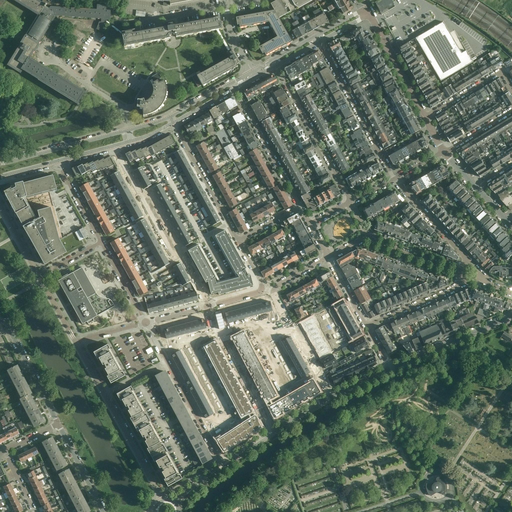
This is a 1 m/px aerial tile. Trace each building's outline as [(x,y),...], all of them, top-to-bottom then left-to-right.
[(35,49),(36,50),(38,47),(37,46),(56,16),(102,19),(104,19),(109,20),(109,17),(112,18),(114,12),(113,12),(113,10),(114,10),(115,10),(115,9),(115,8),(114,7),(113,7),(113,5),(105,5),(105,7),(98,6),(97,11),(65,9),(65,4),(63,4),(63,0),(42,0),(41,3),(36,0),(0,0),(0,7),(4,0),(14,0),(28,8),(39,15),(28,34),(8,65),(9,65),(20,72),(20,73),(23,69),(28,72),(40,80),(77,103),(84,92),(81,90),(82,89),(81,89),(81,90),(79,88),(78,89),(29,59),(35,49)] [(268,8),(269,12),(274,11),(279,18),(294,9),(294,6),(294,5),(291,0),(277,0),(275,1),(270,4),(271,6),(268,8)] [(298,8),(312,1),(312,0),(291,0),(294,5),(294,6),(298,8)] [(349,4),(349,3),(346,0),(341,0),(335,4),(333,5),(327,8),(329,12),(337,7),(338,10),(340,9),(349,4)] [(376,4),(381,13),(383,12),(387,10),(386,9),(393,5),(392,3),(392,1),(394,0),(376,0),(374,1),(376,4)] [(340,9),(343,14),(353,8),(351,5),(350,5),(349,4),(340,9)] [(323,25),(327,23),(328,22),(323,13),(321,14),(318,9),(316,11),(323,25)] [(281,48),(292,42),(279,18),(274,11),(269,12),(236,18),(237,25),(239,25),(240,28),(269,22),(277,37),(259,47),(262,54),(264,53),(266,55),(269,53),(270,54),(275,52),(274,51),(281,47),(281,48)] [(318,28),(323,25),(316,11),(313,13),(315,17),(313,18),(318,28)] [(313,31),(318,28),(313,18),(310,20),(308,15),(305,17),(313,31)] [(125,35),(122,35),(124,46),(127,45),(127,46),(170,38),(170,36),(176,35),(176,37),(216,30),(218,30),(219,30),(219,29),(222,28),(220,17),(175,26),(174,21),(167,22),(167,27),(133,33),(132,31),(125,32),(125,35)] [(307,33),(313,31),(305,17),(302,18),(305,23),(302,24),(307,33)] [(302,36),(307,33),(302,24),(300,26),(297,21),(294,23),(302,36)] [(425,32),(416,38),(418,41),(441,81),(473,62),(466,51),(461,53),(450,33),(443,22),(437,26),(436,26),(428,31),(425,32)] [(294,29),(292,30),(297,39),(302,36),(294,23),(292,24),(294,29)] [(358,28),(350,33),(339,39),(342,45),(353,39),(363,33),(362,31),(360,28),(359,29),(358,28)] [(238,63),(231,49),(229,50),(218,30),(216,30),(228,51),(226,52),(230,57),(197,76),(202,86),(238,66),(236,64),(238,63)] [(87,52),(75,71),(90,81),(105,58),(107,32),(89,31),(87,52)] [(370,37),(368,33),(367,34),(365,32),(363,33),(353,39),(354,41),(357,40),(359,43),(370,37)] [(370,37),(359,43),(358,44),(352,47),(353,50),(354,50),(361,46),(363,48),(373,43),(370,37)] [(408,43),(399,48),(399,49),(402,53),(411,48),(414,46),(418,44),(418,43),(415,38),(408,43)] [(337,40),(330,43),(329,44),(329,46),(332,51),(340,47),(337,40)] [(373,43),(363,48),(362,49),(363,53),(365,55),(366,54),(376,48),(373,43)] [(332,51),(334,56),(343,51),(340,47),(332,51)] [(379,54),(376,48),(366,54),(368,57),(369,59),(368,60),(379,54)] [(414,53),(411,48),(402,53),(404,59),(414,53)] [(490,53),(498,67),(502,64),(498,57),(496,59),(495,57),(498,54),(495,50),(490,53)] [(317,51),(313,53),(319,65),(324,62),(318,51),(317,51)] [(334,56),(337,61),(346,56),(343,51),(334,56)] [(313,53),(307,56),(312,65),(318,62),(313,53)] [(404,59),(407,64),(417,58),(414,53),(404,59)] [(490,62),(494,69),(498,67),(490,53),(488,54),(490,58),(488,59),(490,62)] [(382,60),(379,54),(368,60),(370,63),(364,66),(365,69),(382,60)] [(407,64),(410,69),(419,63),(421,62),(426,59),(423,54),(417,58),(407,64)] [(307,56),(302,59),(308,70),(309,70),(309,68),(313,66),(307,56)] [(337,61),(340,66),(348,61),(346,56),(337,61)] [(302,59),(296,62),(302,74),(308,70),(302,59)] [(511,59),(503,64),(505,68),(508,67),(511,70),(511,69),(511,59)] [(365,69),(362,71),(360,67),(357,69),(360,74),(362,78),(385,65),(382,60),(365,69)] [(351,66),(348,61),(340,66),(342,71),(351,66)] [(482,77),(486,74),(480,65),(478,61),(473,64),(473,65),(476,63),(480,69),(478,70),(482,77)] [(483,62),(485,66),(490,72),(494,70),(489,63),(487,64),(485,61),(483,62)] [(296,77),(302,74),(296,62),(290,66),(296,77)] [(422,69),(422,68),(419,63),(410,69),(412,74),(422,69)] [(486,74),(490,72),(485,66),(484,67),(482,64),(480,65),(486,74)] [(388,71),(385,65),(362,78),(362,79),(366,78),(368,82),(375,78),(388,71)] [(478,79),(482,77),(475,67),(474,69),(471,65),(469,66),(478,79)] [(290,80),(296,77),(290,66),(285,68),(285,70),(290,80)] [(353,70),(351,66),(342,71),(345,75),(353,70)] [(474,82),(478,79),(469,66),(466,68),(467,70),(469,69),(470,71),(472,74),(470,75),(474,82)] [(327,67),(322,70),(319,72),(320,73),(318,74),(323,83),(318,86),(319,89),(334,81),(327,67)] [(357,68),(355,69),(353,70),(345,75),(347,80),(360,74),(357,69),(357,68)] [(471,84),(474,82),(470,75),(468,76),(467,74),(465,72),(467,70),(466,68),(462,70),(471,84)] [(425,74),(422,69),(412,74),(415,79),(425,74)] [(467,86),(471,84),(462,70),(460,71),(465,78),(463,79),(467,86)] [(392,78),(388,71),(375,78),(368,82),(372,89),(380,84),(381,84),(392,78)] [(351,86),(362,79),(362,78),(360,74),(347,80),(350,84),(351,86)] [(427,79),(425,74),(415,79),(418,84),(427,79)] [(464,88),(457,77),(455,74),(453,76),(455,78),(458,83),(456,84),(460,90),(464,88)] [(418,84),(421,90),(437,80),(434,75),(427,79),(418,84)] [(271,88),(278,83),(274,76),(273,77),(272,76),(269,77),(270,78),(266,80),(271,88)] [(464,88),(467,86),(463,79),(461,80),(458,76),(457,77),(464,88)] [(457,93),(460,90),(456,84),(452,77),(450,78),(454,85),(453,86),(457,93)] [(394,83),(392,78),(381,84),(384,88),(394,83)] [(502,91),(502,92),(503,93),(508,91),(505,86),(500,78),(495,80),(502,91)] [(154,83),(155,85),(154,85),(154,86),(154,87),(154,89),(154,90),(154,92),(153,93),(153,95),(152,96),(151,97),(150,98),(149,99),(147,100),(146,101),(145,102),(144,101),(144,99),(140,100),(136,100),(137,100),(136,107),(140,107),(140,109),(143,110),(143,116),(145,115),(147,115),(148,115),(150,114),(152,113),(154,113),(155,111),(157,110),(159,109),(160,108),(161,106),(162,105),(163,103),(164,101),(165,99),(166,97),(166,95),(167,93),(167,92),(167,90),(167,88),(166,86),(166,84),(165,82),(165,81),(159,83),(158,82),(158,80),(154,83)] [(263,92),(271,88),(266,80),(259,84),(263,92)] [(437,80),(421,90),(423,95),(432,89),(434,88),(433,85),(436,84),(435,83),(438,82),(437,80)] [(495,80),(491,83),(496,90),(496,91),(498,90),(500,92),(502,91),(495,80)] [(304,81),(300,83),(294,87),(296,91),(306,86),(305,83),(304,81)] [(351,87),(353,91),(368,83),(367,81),(361,84),(360,82),(351,87)] [(443,82),(452,96),(456,93),(451,85),(448,87),(445,81),(443,82)] [(337,86),(335,82),(327,86),(328,88),(322,91),(323,93),(326,92),(337,86)] [(443,82),(441,83),(443,86),(445,89),(442,90),(444,92),(445,94),(442,96),(445,100),(447,98),(452,96),(443,82)] [(353,91),(355,95),(364,90),(363,88),(366,87),(369,85),(368,83),(353,91)] [(397,88),(394,83),(384,88),(383,89),(386,94),(397,88)] [(491,83),(487,86),(494,96),(496,95),(494,92),(496,90),(491,83)] [(256,96),(263,92),(259,84),(251,88),(256,96)] [(296,91),(299,95),(306,91),(305,89),(307,88),(306,86),(296,91)] [(339,90),(337,86),(326,92),(328,94),(331,92),(332,94),(339,90)] [(487,86),(483,88),(488,95),(490,94),(492,97),(489,99),(491,101),(494,99),(495,98),(494,96),(487,86)] [(248,100),(256,96),(251,88),(248,90),(247,90),(244,91),(245,92),(244,93),(248,100)] [(400,93),(397,88),(386,94),(387,96),(382,99),(383,102),(389,99),(389,98),(391,97),(391,98),(400,93)] [(488,97),(483,88),(479,91),(484,100),(488,97)] [(275,96),(268,100),(269,103),(271,102),(284,94),(281,89),(279,90),(273,94),(275,96)] [(355,95),(358,99),(372,91),(371,89),(365,92),(364,90),(355,95)] [(435,94),(438,92),(440,91),(439,89),(434,92),(433,90),(424,95),(426,100),(435,94)] [(308,90),(306,91),(299,95),(301,99),(308,95),(307,93),(310,92),(308,90)] [(342,94),(339,90),(332,94),(333,96),(330,98),(331,100),(342,94)] [(358,99),(360,103),(368,99),(367,97),(371,95),(373,93),(372,91),(358,99)] [(479,91),(475,93),(480,100),(481,101),(484,100),(479,91)] [(435,94),(426,100),(427,102),(428,104),(442,96),(445,94),(444,92),(436,96),(435,94)] [(511,96),(508,92),(501,97),(502,98),(498,100),(499,102),(496,103),(497,104),(503,100),(511,96)] [(403,99),(400,93),(391,98),(392,99),(390,100),(389,99),(383,102),(385,105),(391,102),(392,105),(403,99)] [(284,94),(271,102),(272,105),(278,102),(279,104),(287,99),(284,94)] [(309,94),(308,95),(301,99),(303,102),(304,104),(312,99),(309,94)] [(344,99),(342,94),(331,100),(332,102),(335,101),(337,103),(344,99)] [(471,95),(468,97),(472,105),(474,103),(477,107),(478,107),(476,105),(475,103),(471,95)] [(305,106),(306,109),(315,104),(313,102),(319,99),(317,96),(312,99),(304,104),(305,106)] [(442,96),(428,104),(431,109),(439,103),(442,101),(441,99),(441,98),(442,97),(442,96)] [(511,99),(511,97),(511,96),(503,100),(504,102),(500,104),(499,105),(500,106),(498,107),(499,108),(502,106),(511,99)] [(230,110),(237,106),(233,99),(232,98),(225,102),(230,110)] [(360,103),(362,107),(377,100),(376,98),(373,99),(370,101),(368,99),(360,103)] [(290,105),(287,99),(279,104),(281,108),(279,108),(280,110),(290,105)] [(346,103),(344,99),(337,103),(338,105),(334,107),(336,109),(346,103)] [(406,104),(403,99),(392,105),(393,107),(387,110),(389,113),(395,110),(394,109),(396,108),(397,109),(406,104)] [(465,99),(461,101),(466,109),(468,107),(469,109),(470,109),(465,99)] [(501,111),(499,108),(498,107),(497,104),(496,103),(494,99),(491,101),(490,102),(491,103),(492,102),(494,105),(493,106),(497,114),(501,111)] [(511,99),(502,106),(503,108),(507,106),(508,108),(511,104),(511,99)] [(362,107),(364,112),(373,107),(372,105),(375,103),(378,102),(377,100),(362,107)] [(222,114),(230,110),(225,102),(217,106),(222,114)] [(263,109),(259,102),(255,104),(251,106),(255,114),(263,109)] [(461,102),(457,104),(464,117),(466,116),(463,110),(465,109),(461,102)] [(494,116),(497,114),(493,106),(491,107),(490,105),(491,104),(490,103),(491,103),(490,102),(486,104),(494,116)] [(348,107),(346,103),(336,109),(331,111),(332,113),(337,111),(340,109),(341,111),(348,107)] [(317,109),(315,104),(306,109),(308,112),(309,112),(309,113),(317,109)] [(364,112),(367,116),(381,108),(379,104),(376,105),(377,107),(374,109),(373,107),(364,112)] [(408,109),(406,104),(397,109),(395,110),(389,113),(390,115),(396,112),(397,115),(408,109)] [(455,111),(457,114),(458,113),(459,114),(460,114),(462,117),(462,118),(464,117),(457,104),(453,107),(455,111)] [(490,118),(494,116),(486,104),(484,105),(487,110),(486,111),(490,118)] [(280,110),(279,111),(281,113),(279,114),(280,116),(293,109),(290,105),(280,110)] [(214,119),(222,114),(217,106),(209,111),(214,119)] [(351,111),(348,107),(341,111),(342,113),(339,115),(335,117),(336,119),(340,117),(351,111)] [(487,120),(490,118),(486,111),(484,111),(482,109),(480,107),(479,108),(487,120)] [(367,116),(369,120),(377,115),(376,113),(382,110),(381,108),(367,116)] [(483,123),(487,120),(479,108),(481,113),(478,115),(483,123)] [(255,114),(259,121),(267,117),(263,109),(255,114)] [(295,114),(293,109),(280,116),(282,118),(283,117),(283,118),(279,120),(280,122),(284,119),(284,120),(295,114)] [(320,114),(317,109),(309,113),(310,115),(310,116),(312,119),(320,114)] [(411,114),(408,109),(397,115),(399,117),(393,120),(395,123),(401,120),(400,119),(402,118),(402,119),(411,114)] [(479,125),(483,123),(478,115),(477,116),(475,112),(476,112),(475,110),(472,112),(472,113),(472,114),(479,125)] [(353,116),(351,111),(340,117),(342,121),(353,116)] [(436,118),(438,122),(446,117),(445,115),(443,112),(436,117),(436,118)] [(203,117),(207,124),(212,121),(208,114),(207,113),(205,115),(203,117)] [(245,120),(241,113),(233,117),(237,125),(245,120)] [(298,119),(295,114),(284,120),(286,122),(287,125),(290,124),(298,119)] [(323,119),(320,114),(312,119),(313,122),(314,122),(315,123),(323,119)] [(369,120),(371,124),(385,116),(384,114),(379,117),(377,115),(369,120)] [(414,119),(411,114),(402,119),(403,120),(401,121),(401,120),(395,123),(396,126),(402,123),(403,125),(414,119)] [(476,127),(479,125),(472,114),(470,115),(472,119),(471,119),(476,127)] [(472,129),(476,127),(471,119),(471,120),(468,115),(466,116),(464,117),(472,129)] [(353,116),(342,121),(344,123),(342,124),(344,126),(348,124),(355,120),(353,116)] [(371,124),(373,128),(382,123),(381,121),(386,118),(385,116),(371,124)] [(438,122),(440,126),(454,118),(453,116),(450,117),(447,119),(446,117),(438,122)] [(201,127),(207,124),(203,117),(200,118),(198,119),(197,120),(201,127)] [(262,125),(263,127),(264,127),(264,128),(273,123),(270,117),(261,122),(262,125)] [(468,132),(472,129),(464,117),(462,118),(465,123),(463,124),(465,127),(468,132)] [(443,130),(451,125),(450,123),(456,120),(455,118),(454,118),(440,126),(443,130)] [(194,121),(192,123),(196,130),(201,127),(197,120),(197,119),(194,121)] [(290,124),(292,129),(300,124),(298,122),(299,121),(298,119),(290,124)] [(315,125),(317,128),(325,124),(327,123),(325,120),(324,121),(323,119),(315,123),(316,125),(315,125)] [(417,125),(414,119),(403,125),(404,128),(399,131),(400,134),(406,131),(406,130),(408,129),(408,130),(417,125)] [(249,128),(245,120),(237,125),(242,132),(249,128)] [(357,124),(355,120),(348,124),(349,126),(346,128),(347,130),(357,124)] [(511,131),(506,120),(502,123),(507,131),(508,130),(510,133),(511,133),(511,131)] [(185,126),(185,127),(188,134),(196,130),(192,123),(188,125),(188,124),(185,126)] [(263,129),(265,131),(266,131),(267,133),(276,128),(273,123),(264,128),(263,129)] [(373,128),(375,132),(389,124),(388,123),(383,125),(382,123),(373,128)] [(445,134),(447,138),(460,130),(465,127),(463,124),(463,123),(458,126),(445,134)] [(498,125),(505,136),(507,140),(510,138),(505,131),(507,131),(502,123),(498,125)] [(292,129),(295,133),(303,129),(302,127),(301,127),(300,124),(292,129)] [(317,128),(319,132),(319,131),(320,133),(328,129),(325,124),(317,128)] [(360,128),(357,124),(347,130),(348,132),(351,130),(352,132),(360,128)] [(375,132),(377,136),(386,131),(385,130),(388,128),(390,127),(389,124),(375,132)] [(443,130),(445,134),(458,126),(457,124),(454,126),(452,127),(451,125),(443,130)] [(409,136),(420,130),(417,125),(408,130),(409,131),(407,132),(406,131),(400,134),(402,137),(408,134),(409,136)] [(498,125),(495,127),(500,135),(501,134),(503,137),(505,136),(498,125)] [(495,127),(491,129),(498,141),(500,139),(498,136),(500,135),(495,127)] [(243,135),(246,140),(254,136),(249,128),(242,132),(240,134),(241,137),(243,135)] [(267,135),(269,139),(279,133),(276,128),(267,133),(268,135),(267,135)] [(350,137),(345,140),(345,141),(351,138),(362,133),(360,128),(352,132),(354,134),(350,136),(350,137)] [(305,134),(304,131),(305,131),(303,129),(295,133),(292,135),(293,137),(296,136),(298,139),(305,134)] [(321,135),(323,138),(331,134),(328,129),(320,133),(321,135)] [(491,129),(488,131),(492,139),(494,138),(496,142),(498,141),(491,129)] [(447,138),(450,143),(463,135),(460,130),(447,138)] [(377,136),(380,140),(394,133),(393,131),(391,132),(387,134),(386,131),(377,136)] [(492,139),(488,131),(484,134),(491,145),(493,144),(491,140),(492,139)] [(269,139),(271,142),(272,142),(273,143),(282,139),(279,133),(269,139)] [(380,140),(382,144),(391,140),(390,138),(393,136),(395,135),(394,133),(380,140)] [(305,134),(298,139),(300,142),(301,144),(309,139),(308,137),(307,137),(305,134)] [(334,139),(331,134),(323,138),(324,141),(325,141),(326,143),(334,139)] [(484,134),(480,136),(485,144),(486,143),(489,146),(491,145),(484,134)] [(167,137),(166,138),(170,146),(175,143),(171,135),(169,136),(167,137)] [(246,140),(249,145),(256,141),(254,136),(246,140)] [(366,141),(364,136),(357,140),(358,143),(355,145),(356,147),(366,141)] [(480,136),(477,138),(482,146),(482,145),(485,151),(487,150),(486,148),(484,145),(485,144),(480,136)] [(423,137),(417,141),(422,149),(424,148),(426,149),(427,148),(428,146),(427,146),(428,145),(423,137)] [(162,140),(161,141),(165,149),(170,146),(166,138),(165,139),(162,140)] [(477,138),(473,140),(478,147),(478,148),(480,147),(481,148),(483,153),(484,154),(486,153),(485,151),(482,145),(482,146),(477,138)] [(273,147),(274,149),(275,148),(276,149),(285,144),(282,139),(273,143),(274,146),(273,147)] [(301,144),(304,149),(311,145),(310,142),(310,141),(309,139),(301,144)] [(336,144),(334,139),(326,143),(327,145),(326,145),(328,148),(336,144)] [(384,149),(396,142),(395,140),(392,142),(391,140),(382,144),(384,149)] [(473,140),(469,143),(471,146),(474,150),(475,152),(477,150),(477,149),(477,150),(476,148),(478,147),(473,140)] [(158,142),(156,143),(161,151),(165,149),(161,141),(160,141),(158,142)] [(249,145),(246,146),(248,150),(251,148),(252,150),(259,146),(256,141),(249,145)] [(369,145),(366,141),(356,147),(350,150),(352,152),(354,151),(356,149),(357,151),(369,145)] [(417,141),(411,144),(416,152),(417,153),(421,151),(420,150),(422,149),(417,141)] [(153,145),(152,146),(156,154),(161,151),(156,143),(155,144),(153,145)] [(200,152),(206,148),(203,143),(197,146),(200,152)] [(469,143),(465,145),(467,148),(470,152),(474,150),(471,146),(469,143)] [(233,158),(234,160),(241,156),(237,150),(237,149),(236,146),(235,147),(234,144),(232,145),(232,144),(224,148),(230,160),(233,158)] [(275,150),(276,152),(277,152),(278,154),(287,149),(285,144),(276,149),(275,150)] [(312,144),(311,145),(304,149),(302,149),(304,152),(302,153),(303,156),(306,154),(315,149),(312,144)] [(339,148),(336,144),(328,148),(330,151),(331,153),(339,148)] [(411,144),(406,147),(410,155),(411,156),(412,156),(414,155),(415,153),(414,153),(416,152),(411,144)] [(511,159),(503,146),(502,144),(501,144),(500,145),(504,152),(503,153),(507,161),(511,159)] [(359,153),(354,156),(355,158),(359,156),(371,149),(369,145),(357,151),(357,152),(358,151),(359,153)] [(465,145),(461,148),(463,151),(466,154),(468,153),(469,155),(471,154),(470,152),(467,148),(465,145)] [(503,146),(511,159),(511,157),(511,153),(509,149),(508,150),(505,145),(503,146)] [(147,148),(147,149),(151,157),(156,154),(152,146),(150,147),(148,148),(147,148)] [(142,150),(141,150),(146,158),(150,155),(151,157),(147,149),(147,148),(146,147),(144,148),(143,149),(142,150)] [(406,147),(400,150),(405,158),(405,160),(406,160),(409,157),(409,156),(410,155),(406,147)] [(209,153),(206,148),(200,152),(202,157),(209,153)] [(342,153),(339,149),(339,148),(331,153),(332,155),(334,158),(342,153)] [(466,154),(463,151),(461,148),(457,150),(457,152),(458,154),(463,159),(467,156),(466,154)] [(495,148),(493,149),(497,156),(496,157),(500,165),(504,163),(496,150),(495,148)] [(136,151),(140,159),(145,157),(146,158),(141,150),(142,150),(141,149),(139,150),(138,151),(136,151)] [(259,154),(256,149),(250,153),(252,158),(259,154)] [(279,156),(281,160),(290,154),(287,149),(278,154),(280,156),(279,156)] [(306,154),(309,159),(317,155),(315,152),(316,151),(315,149),(306,154)] [(371,149),(359,156),(361,158),(361,157),(365,155),(366,158),(373,154),(371,149)] [(504,163),(507,161),(503,153),(501,154),(499,151),(498,149),(496,150),(504,163)] [(131,153),(135,161),(140,158),(140,160),(140,159),(136,151),(136,150),(133,151),(132,152),(131,153)] [(181,150),(173,154),(174,154),(176,158),(183,154),(181,150)] [(400,150),(394,153),(399,161),(400,163),(403,161),(403,159),(405,158),(400,150)] [(467,156),(463,159),(466,163),(479,156),(480,155),(477,150),(475,152),(473,153),(471,154),(469,155),(467,156)] [(128,153),(125,154),(130,162),(134,160),(135,161),(131,153),(130,152),(128,153)] [(491,164),(494,169),(497,167),(490,156),(488,152),(485,154),(487,156),(487,155),(490,161),(489,162),(487,163),(489,166),(491,164)] [(212,159),(209,153),(202,157),(205,162),(212,159)] [(345,158),(342,153),(334,158),(335,161),(336,161),(337,163),(345,158)] [(394,153),(388,156),(393,165),(393,164),(394,165),(395,166),(397,165),(397,163),(399,161),(394,153)] [(183,154),(176,158),(179,163),(186,159),(183,154)] [(252,158),(255,163),(262,159),(259,154),(252,158)] [(281,160),(283,163),(284,164),(293,160),(290,154),(281,160)] [(376,158),(373,154),(366,158),(361,161),(363,165),(366,164),(370,161),(373,159),(376,158)] [(320,159),(319,157),(318,158),(317,155),(309,159),(312,164),(320,159)] [(497,167),(500,165),(496,157),(494,158),(492,155),(490,156),(497,167)] [(238,166),(240,165),(245,162),(241,156),(234,160),(238,166)] [(479,156),(466,163),(470,167),(482,160),(479,156)] [(106,159),(104,160),(109,168),(114,165),(109,157),(106,159)] [(347,163),(345,158),(337,163),(338,164),(337,165),(339,168),(347,163)] [(104,159),(100,161),(99,161),(103,169),(108,167),(108,168),(109,168),(104,160),(104,159)] [(186,159),(179,163),(181,167),(188,163),(186,159)] [(215,164),(212,159),(205,162),(208,167),(215,164)] [(255,163),(258,168),(265,165),(262,159),(255,163)] [(322,161),(320,159),(312,164),(315,169),(322,165),(321,162),(322,161)] [(98,160),(94,163),(93,163),(98,171),(102,168),(103,170),(103,169),(99,161),(98,160)] [(285,167),(286,170),(287,169),(287,170),(296,165),(293,160),(284,164),(286,167),(285,167)] [(470,167),(474,171),(483,165),(482,163),(483,162),(482,160),(470,167)] [(93,162),(88,164),(93,172),(97,170),(98,171),(93,163),(94,163),(93,162)] [(215,164),(208,167),(211,172),(220,168),(217,162),(215,164)] [(383,172),(378,162),(374,164),(374,165),(373,166),(377,174),(379,173),(380,174),(383,172)] [(84,165),(83,166),(87,174),(92,171),(92,172),(93,172),(88,164),(88,163),(84,165)] [(188,163),(181,167),(184,172),(190,168),(188,163)] [(350,168),(347,163),(339,168),(341,171),(342,172),(342,173),(350,168)] [(82,164),(79,166),(77,167),(82,175),(86,173),(87,174),(83,166),(82,164)] [(258,168),(261,173),(267,170),(265,165),(258,168)] [(287,171),(288,173),(289,173),(290,175),(299,170),(296,165),(287,170),(287,171)] [(315,169),(318,174),(326,169),(325,167),(324,168),(322,165),(315,169)] [(474,171),(477,175),(486,169),(485,167),(484,165),(483,165),(474,171)] [(72,169),(76,176),(76,177),(81,174),(82,175),(77,167),(77,166),(72,169)] [(368,169),(372,177),(373,178),(375,177),(375,176),(375,175),(377,174),(373,166),(371,167),(370,166),(367,168),(368,169)] [(450,174),(442,166),(440,167),(439,166),(436,168),(443,180),(447,178),(446,177),(450,174)] [(142,167),(134,171),(135,171),(137,176),(144,172),(142,167)] [(190,168),(184,172),(186,176),(193,172),(190,168)] [(438,183),(443,180),(436,168),(434,169),(433,170),(434,171),(432,172),(438,183)] [(488,168),(486,169),(477,175),(479,177),(481,177),(493,170),(492,168),(489,169),(488,168)] [(327,172),(326,169),(318,174),(320,179),(328,175),(326,172),(327,172)] [(365,169),(362,171),(367,179),(372,177),(368,169),(366,170),(365,169)] [(261,173),(264,179),(270,175),(267,170),(261,173)] [(302,175),(299,170),(290,175),(291,177),(292,181),(302,175)] [(365,180),(367,179),(362,171),(361,170),(359,171),(356,173),(361,182),(362,182),(362,184),(366,182),(365,180)] [(119,171),(110,176),(113,181),(121,176),(118,172),(119,172),(119,171)] [(144,172),(137,176),(139,180),(146,176),(144,172)] [(193,172),(186,176),(188,181),(196,177),(193,172)] [(426,175),(432,186),(438,183),(432,172),(429,173),(426,175)] [(216,181),(222,178),(220,173),(213,176),(216,181)] [(356,173),(353,175),(351,176),(350,176),(356,186),(357,186),(359,185),(359,184),(360,184),(360,183),(361,182),(356,173)] [(320,186),(321,186),(326,183),(327,182),(332,180),(329,174),(328,175),(320,179),(319,180),(321,182),(319,184),(320,186)] [(504,174),(498,178),(502,183),(503,182),(505,185),(508,189),(510,188),(511,186),(504,174)] [(11,188),(4,192),(6,195),(13,208),(14,209),(16,213),(16,214),(24,227),(23,227),(24,227),(27,233),(31,239),(30,239),(30,240),(31,239),(43,261),(42,262),(43,262),(45,265),(47,263),(47,264),(48,264),(47,263),(64,254),(67,252),(66,252),(60,241),(61,241),(60,240),(60,239),(55,222),(51,208),(51,207),(38,211),(34,213),(25,199),(50,192),(56,190),(57,190),(57,189),(53,175),(24,183),(23,182),(15,184),(16,185),(16,186),(16,188),(12,190),(11,188)] [(264,179),(267,184),(273,180),(270,175),(264,179)] [(305,181),(302,175),(292,181),(294,184),(295,184),(296,186),(305,181)] [(423,177),(421,178),(427,189),(432,186),(426,175),(423,177)] [(121,176),(113,181),(115,185),(123,181),(121,176)] [(146,176),(139,180),(142,184),(149,181),(146,176)] [(345,179),(351,190),(355,188),(354,187),(356,186),(350,176),(348,178),(345,179)] [(196,177),(188,181),(191,185),(198,181),(196,177)] [(225,183),(222,178),(216,181),(219,186),(225,183)] [(417,179),(414,180),(420,191),(424,189),(425,190),(427,189),(421,178),(418,179),(417,179)] [(488,186),(491,190),(502,183),(498,178),(488,185),(488,186)] [(267,184),(270,189),(276,185),(273,180),(267,184)] [(416,195),(421,192),(420,191),(414,180),(412,181),(412,183),(409,184),(411,187),(410,187),(410,188),(416,195)] [(459,184),(455,180),(446,188),(450,193),(459,184)] [(123,181),(115,185),(118,190),(126,185),(123,181)] [(149,181),(142,184),(144,189),(147,188),(149,187),(152,185),(151,185),(149,181)] [(198,181),(191,185),(193,189),(200,186),(198,181)] [(297,189),(298,191),(299,191),(308,186),(305,181),(296,186),(297,188),(297,189)] [(497,192),(498,195),(506,190),(508,189),(505,185),(503,182),(502,183),(491,190),(495,194),(497,192)] [(83,193),(91,188),(88,183),(80,188),(83,193)] [(219,186),(222,191),(228,188),(225,183),(219,186)] [(160,184),(153,188),(156,193),(163,189),(160,184),(161,184),(160,184)] [(330,184),(327,185),(334,198),(337,197),(338,197),(340,196),(340,195),(335,185),(331,187),(330,184)] [(463,189),(459,184),(450,193),(452,195),(450,198),(448,196),(446,199),(448,202),(454,197),(463,189)] [(126,185),(118,190),(120,194),(128,190),(126,185)] [(273,188),(276,194),(283,190),(280,185),(273,188)] [(325,190),(324,191),(329,201),(331,202),(332,200),(332,199),(334,198),(327,185),(324,187),(327,191),(326,192),(325,190)] [(200,186),(193,189),(196,194),(203,190),(200,186)] [(311,191),(308,186),(299,191),(298,192),(300,194),(301,194),(302,196),(308,193),(311,191)] [(93,193),(91,188),(83,193),(85,197),(93,193)] [(222,191),(224,197),(231,193),(228,188),(222,191)] [(320,193),(318,194),(323,204),(324,205),(328,203),(327,202),(329,201),(324,191),(323,191),(322,188),(318,190),(320,193)] [(163,189),(156,193),(158,197),(165,193),(163,189)] [(467,193),(463,189),(454,197),(458,201),(467,193)] [(128,190),(120,194),(123,198),(131,194),(128,190)] [(203,190),(196,194),(198,198),(205,195),(203,190)] [(276,194),(279,199),(286,195),(283,190),(276,194)] [(506,190),(498,195),(499,197),(500,198),(500,199),(502,201),(510,195),(510,196),(506,190)] [(391,194),(389,195),(396,208),(398,211),(400,209),(400,208),(398,205),(401,203),(400,202),(394,192),(393,192),(391,193),(391,194)] [(96,198),(93,193),(85,197),(88,202),(96,198)] [(165,193),(158,197),(161,201),(168,198),(165,193)] [(234,198),(231,193),(224,197),(227,202),(234,198)] [(302,196),(301,197),(304,203),(308,201),(313,198),(312,197),(311,197),(310,197),(308,193),(302,196)] [(458,201),(462,205),(471,197),(467,193),(458,201)] [(131,194),(123,198),(125,203),(133,199),(131,194)] [(323,204),(318,194),(312,197),(313,198),(318,207),(319,208),(321,206),(321,205),(323,204)] [(430,194),(422,201),(426,206),(432,200),(432,199),(430,197),(431,196),(430,194)] [(205,195),(198,198),(201,203),(208,199),(205,195)] [(279,199),(282,204),(288,200),(286,195),(279,199)] [(384,198),(389,208),(391,207),(393,209),(396,208),(389,195),(386,196),(384,197),(384,198)] [(502,201),(506,206),(511,202),(511,198),(510,195),(502,201)] [(475,202),(471,197),(462,205),(466,210),(475,202)] [(90,207),(98,202),(96,198),(88,202),(90,207)] [(168,198),(161,201),(163,206),(170,202),(168,198)] [(234,198),(227,202),(230,207),(237,204),(234,198)] [(308,201),(304,203),(308,208),(309,208),(310,210),(311,211),(313,210),(314,211),(316,209),(316,208),(318,207),(313,198),(308,201)] [(389,208),(384,198),(383,198),(382,198),(381,199),(381,200),(378,201),(383,210),(385,209),(386,211),(384,211),(384,212),(385,214),(388,212),(387,209),(389,208)] [(133,199),(125,203),(128,207),(136,203),(133,199)] [(208,199),(201,203),(203,207),(210,204),(208,199)] [(282,204),(285,209),(291,205),(288,200),(282,204)] [(432,200),(426,206),(430,210),(437,203),(436,201),(435,202),(433,200),(432,200)] [(270,201),(265,204),(266,207),(270,213),(275,210),(270,201)] [(373,204),(378,213),(380,211),(381,214),(384,212),(384,211),(383,210),(378,201),(376,202),(375,202),(373,203),(373,204)] [(93,212),(101,207),(98,202),(90,207),(93,212)] [(170,202),(163,206),(166,210),(173,206),(170,202)] [(479,206),(475,202),(466,210),(470,214),(479,206)] [(136,203),(128,207),(130,212),(138,208),(136,203)] [(401,210),(400,209),(398,211),(396,212),(397,213),(395,215),(398,219),(403,215),(404,214),(405,215),(408,211),(408,210),(411,207),(408,203),(401,210)] [(437,203),(430,210),(434,214),(440,208),(440,207),(438,205),(439,204),(437,203)] [(210,204),(203,207),(206,212),(213,208),(210,204)] [(368,207),(373,217),(375,220),(378,218),(377,216),(376,215),(379,214),(378,213),(373,204),(372,204),(370,205),(370,206),(368,207)] [(173,206),(166,210),(168,215),(175,211),(173,206)] [(483,210),(479,206),(470,214),(474,218),(483,210)] [(96,216),(104,212),(101,207),(93,212),(96,216)] [(266,207),(261,210),(265,216),(270,213),(266,207)] [(373,217),(368,207),(365,208),(364,208),(363,209),(363,210),(362,210),(366,216),(368,220),(370,219),(372,221),(375,220),(373,217)] [(416,212),(411,207),(408,210),(408,211),(405,215),(404,214),(403,215),(404,216),(403,220),(401,222),(403,224),(405,223),(408,220),(416,212)] [(138,208),(130,212),(133,216),(141,212),(138,208)] [(213,208),(206,212),(208,216),(215,213),(213,208)] [(440,208),(434,214),(436,216),(437,218),(445,211),(444,209),(442,210),(441,209),(440,208)] [(239,214),(236,209),(229,213),(232,218),(235,216),(239,214)] [(261,210),(256,212),(259,219),(265,216),(261,210)] [(487,214),(483,210),(474,218),(478,222),(487,214)] [(175,211),(168,215),(170,219),(177,215),(175,211)] [(445,211),(437,218),(441,222),(448,216),(447,215),(446,214),(447,213),(445,211)] [(98,221),(106,217),(104,212),(96,216),(98,221)] [(141,212),(133,216),(135,221),(143,216),(141,212)] [(256,212),(250,215),(254,222),(259,219),(256,212)] [(421,217),(416,212),(408,220),(413,225),(421,217)] [(215,213),(208,216),(211,221),(218,217),(215,213)] [(241,220),(239,214),(235,216),(232,218),(235,223),(241,220)] [(286,226),(291,224),(300,219),(298,215),(296,214),(293,216),(283,222),(286,226)] [(478,222),(482,227),(491,219),(489,216),(487,214),(478,222)] [(177,215),(170,219),(173,224),(180,220),(177,215)] [(448,216),(441,222),(445,226),(453,219),(451,218),(450,219),(449,217),(448,216)] [(101,226),(109,221),(106,217),(98,221),(101,226)] [(218,217),(211,221),(213,225),(213,226),(220,221),(218,217)] [(145,218),(136,223),(136,224),(137,224),(139,228),(147,224),(145,219),(145,218)] [(425,222),(422,218),(415,224),(417,227),(416,228),(418,229),(419,229),(425,222)] [(291,224),(294,229),(303,224),(300,219),(291,224)] [(453,219),(445,226),(449,231),(456,225),(455,224),(453,222),(454,221),(453,219)] [(495,223),(491,219),(482,227),(486,231),(495,223)] [(180,220),(173,224),(175,228),(182,224),(180,220)] [(235,223),(238,228),(244,225),(241,220),(235,223)] [(111,226),(109,221),(101,226),(103,230),(111,226)] [(380,232),(383,223),(378,221),(377,222),(374,230),(380,232)] [(380,232),(385,234),(389,224),(383,222),(383,223),(380,232)] [(429,226),(425,222),(419,229),(423,233),(424,231),(429,226)] [(499,227),(495,223),(486,231),(490,235),(499,227)] [(147,224),(139,228),(142,233),(150,228),(147,224)] [(182,224),(175,228),(178,233),(185,229),(182,224)] [(294,229),(297,234),(305,229),(303,224),(294,229)] [(385,234),(391,236),(394,226),(389,224),(385,234)] [(238,228),(241,234),(247,230),(244,225),(238,228)] [(456,225),(449,231),(453,235),(461,228),(459,226),(458,227),(456,225)] [(114,231),(111,226),(103,230),(106,235),(114,231)] [(391,236),(397,238),(400,228),(394,226),(391,236)] [(434,232),(429,226),(424,231),(427,234),(428,233),(430,236),(434,232)] [(490,235),(494,240),(502,232),(503,232),(499,227),(490,235)] [(79,230),(84,239),(88,237),(83,228),(79,230)] [(150,228),(142,233),(144,237),(152,233),(150,228)] [(397,238),(402,240),(406,231),(406,230),(400,228),(397,238)] [(461,228),(453,235),(457,239),(463,233),(463,232),(461,231),(462,230),(461,228)] [(185,229),(178,233),(180,237),(187,233),(185,229)] [(277,232),(281,239),(286,237),(282,229),(277,232)] [(308,234),(305,229),(297,234),(299,239),(308,234)] [(79,230),(75,233),(79,241),(84,239),(79,230)] [(198,245),(188,251),(190,255),(191,254),(193,257),(191,257),(192,258),(193,257),(194,260),(193,260),(195,264),(197,267),(198,267),(200,269),(198,270),(199,270),(200,270),(201,272),(200,273),(202,276),(204,280),(205,279),(206,282),(205,282),(206,283),(208,282),(208,283),(209,289),(211,293),(214,292),(214,293),(214,294),(218,293),(219,295),(222,294),(222,293),(225,292),(225,293),(226,293),(225,292),(228,291),(229,292),(232,291),(236,291),(235,289),(238,288),(239,290),(239,288),(242,288),(242,289),(246,288),(246,286),(253,284),(250,275),(248,275),(245,269),(246,269),(236,249),(234,250),(233,247),(234,247),(232,243),(230,240),(229,240),(228,238),(229,237),(228,237),(226,235),(227,234),(225,230),(215,236),(219,242),(222,249),(226,255),(227,258),(232,268),(236,274),(237,274),(239,278),(229,280),(223,282),(216,284),(215,278),(216,277),(212,271),(209,264),(205,258),(202,252),(198,245)] [(406,231),(402,240),(408,242),(411,233),(406,231)] [(276,242),(281,239),(277,232),(272,235),(276,242)] [(494,240),(498,245),(506,237),(506,236),(502,232),(494,240)] [(152,233),(144,237),(146,241),(154,237),(152,233)] [(187,233),(180,237),(183,242),(190,238),(187,233)] [(463,233),(457,239),(461,243),(468,236),(467,234),(466,235),(464,234),(463,233)] [(299,239),(302,244),(311,239),(308,234),(299,239)] [(412,234),(409,242),(412,244),(413,243),(414,243),(418,235),(416,234),(415,235),(412,234)] [(461,243),(464,247),(471,241),(469,239),(472,236),(470,234),(468,236),(461,243)] [(272,235),(267,238),(271,245),(276,242),(272,235)] [(420,246),(423,238),(420,237),(420,235),(418,235),(414,243),(416,244),(417,245),(420,246)] [(154,237),(146,241),(149,246),(157,241),(154,237)] [(434,242),(431,250),(434,252),(435,251),(437,252),(440,243),(441,240),(439,237),(437,243),(434,242)] [(506,237),(498,245),(497,245),(501,250),(509,242),(510,241),(506,237)] [(190,238),(183,242),(185,246),(193,242),(192,242),(190,238)] [(267,238),(262,240),(266,248),(271,245),(267,238)] [(423,238),(420,246),(423,248),(424,247),(426,247),(429,239),(427,238),(426,239),(423,238)] [(121,244),(119,239),(111,243),(113,248),(121,244)] [(302,244),(305,249),(314,244),(311,239),(302,244)] [(429,239),(426,247),(427,248),(428,249),(431,250),(434,242),(431,241),(431,239),(429,239)] [(262,240),(258,243),(261,249),(262,250),(264,249),(266,248),(262,240)] [(464,247),(468,251),(475,244),(472,240),(471,241),(464,247)] [(157,241),(149,246),(151,250),(159,246),(157,241)] [(511,245),(509,242),(501,250),(500,250),(504,255),(511,248),(511,247),(511,245)] [(442,255),(445,247),(445,246),(442,245),(442,244),(440,243),(437,252),(439,252),(438,253),(442,255)] [(116,253),(124,249),(121,244),(113,248),(116,253)] [(305,249),(300,252),(303,257),(317,249),(314,244),(305,249)] [(468,251),(472,255),(479,248),(476,244),(475,244),(468,251)] [(252,256),(257,253),(253,245),(248,248),(252,256)] [(159,246),(151,250),(154,254),(162,250),(159,246)] [(472,255),(475,259),(483,252),(479,248),(472,255)] [(504,255),(502,256),(506,260),(511,254),(511,248),(504,255)] [(126,253),(124,249),(116,253),(118,258),(126,253)] [(352,252),(351,253),(354,258),(353,257),(354,257),(355,257),(354,258),(358,260),(362,249),(361,251),(360,251),(361,250),(360,249),(358,249),(353,251),(352,252)] [(368,252),(362,249),(358,260),(359,258),(361,259),(360,260),(364,262),(368,252)] [(450,249),(447,257),(457,260),(458,260),(458,259),(458,258),(457,257),(450,249)] [(162,250),(154,254),(156,259),(164,254),(162,250)] [(291,252),(289,254),(290,256),(293,262),(298,259),(294,252),(292,253),(291,252)] [(373,254),(368,252),(364,262),(368,263),(368,262),(370,262),(373,254)] [(475,259),(479,263),(487,256),(483,252),(475,259)] [(121,262),(129,258),(126,253),(118,258),(121,262)] [(351,253),(337,261),(340,268),(348,264),(352,261),(354,258),(351,253)] [(164,254),(156,259),(158,263),(166,259),(164,254)] [(379,256),(373,254),(370,262),(372,263),(371,264),(375,266),(379,256)] [(375,266),(380,268),(385,257),(381,255),(381,256),(379,256),(375,266)] [(293,262),(290,256),(288,257),(287,256),(284,257),(288,264),(293,262)] [(479,263),(483,267),(491,260),(487,256),(479,263)] [(282,259),(280,260),(280,261),(284,267),(288,264),(284,257),(282,259)] [(380,268),(386,270),(386,271),(390,260),(388,259),(388,258),(385,257),(380,268)] [(124,267),(132,263),(129,258),(121,262),(124,267)] [(166,259),(158,263),(161,268),(170,264),(169,263),(169,264),(166,259)] [(279,270),(284,267),(280,261),(279,259),(276,261),(277,261),(275,263),(279,270)] [(386,271),(392,273),(396,261),(394,260),(393,261),(390,260),(386,271)] [(483,267),(487,271),(494,264),(491,260),(483,267)] [(392,273),(397,275),(401,264),(399,263),(399,262),(396,261),(392,273)] [(274,272),(279,270),(275,263),(272,264),(272,262),(269,264),(274,272)] [(126,272),(134,267),(132,263),(124,267),(126,272)] [(176,266),(173,267),(173,268),(176,272),(183,268),(180,264),(181,264),(180,263),(177,265),(177,264),(175,265),(176,266)] [(269,275),(274,272),(269,264),(266,265),(267,267),(265,268),(269,275)] [(341,269),(343,273),(355,267),(354,266),(349,264),(341,269)] [(397,275),(403,277),(407,265),(405,264),(403,265),(401,264),(397,275)] [(403,277),(409,279),(412,268),(410,267),(410,266),(407,265),(403,277)] [(129,277),(137,272),(134,267),(126,272),(129,277)] [(343,273),(347,279),(358,273),(355,267),(343,273)] [(499,267),(493,267),(489,270),(489,272),(493,274),(494,274),(494,275),(499,275),(499,267)] [(98,316),(111,309),(115,306),(114,305),(112,302),(112,301),(111,300),(110,300),(109,299),(108,299),(102,297),(100,297),(99,296),(98,296),(97,295),(97,294),(96,293),(82,268),(68,275),(68,274),(61,278),(62,279),(58,281),(82,324),(87,322),(88,324),(94,321),(93,319),(98,316)] [(183,268),(176,272),(178,276),(185,273),(183,268)] [(260,271),(264,278),(269,275),(265,268),(260,271)] [(412,268),(409,279),(413,281),(415,280),(416,276),(418,270),(417,270),(416,269),(412,268)] [(420,279),(426,281),(427,278),(429,274),(424,272),(424,273),(422,272),(422,271),(419,269),(418,270),(416,276),(421,277),(420,279)] [(132,281),(140,277),(137,272),(129,277),(132,281)] [(329,272),(319,278),(318,277),(316,278),(319,284),(322,283),(322,282),(326,280),(332,277),(329,272)] [(185,273),(178,276),(181,281),(188,277),(185,273)] [(347,279),(350,285),(361,278),(358,273),(347,279)] [(431,283),(436,285),(439,277),(435,276),(435,277),(433,276),(432,274),(430,274),(429,274),(427,278),(431,280),(431,281),(432,281),(431,283)] [(134,286),(142,282),(140,277),(132,281),(134,286)] [(188,277),(181,281),(183,285),(183,286),(190,281),(188,277)] [(335,282),(332,277),(326,280),(327,282),(326,283),(327,286),(335,282)] [(438,289),(448,285),(447,285),(448,284),(447,281),(446,281),(445,279),(439,277),(436,285),(438,289)] [(350,285),(353,290),(362,285),(359,280),(361,279),(361,278),(350,285)] [(316,279),(311,282),(315,289),(318,288),(320,287),(316,279)] [(145,286),(142,282),(134,286),(137,291),(145,286)] [(311,282),(306,285),(309,291),(311,290),(312,291),(315,289),(311,282)] [(337,286),(335,282),(327,286),(329,288),(330,288),(331,290),(337,286)] [(428,286),(426,282),(421,285),(426,295),(431,292),(428,286)] [(421,285),(416,287),(420,297),(426,295),(421,285)] [(145,286),(137,291),(140,296),(147,291),(145,286)] [(340,291),(337,286),(331,290),(333,292),(331,292),(333,295),(340,291)] [(366,290),(363,286),(353,291),(356,296),(366,290)] [(416,287),(411,289),(415,299),(420,297),(416,287)] [(301,288),(297,290),(300,297),(305,295),(301,288)] [(411,289),(406,291),(410,301),(415,299),(411,289)] [(468,289),(462,292),(467,302),(469,301),(472,306),(474,305),(472,300),(472,299),(471,299),(471,298),(468,289)] [(471,289),(470,293),(473,294),(471,298),(471,299),(474,299),(474,301),(476,301),(479,292),(471,289)] [(296,300),(300,297),(297,290),(292,293),(292,292),(292,293),(296,300)] [(368,294),(366,290),(356,296),(358,300),(368,294)] [(337,299),(342,296),(340,291),(333,295),(334,298),(336,297),(337,299)] [(406,291),(401,293),(405,304),(410,301),(406,291)] [(462,292),(457,294),(462,304),(467,302),(462,292)] [(476,301),(474,307),(476,307),(479,301),(482,302),(485,294),(479,292),(476,301)] [(296,300),(292,293),(287,295),(290,301),(289,301),(291,304),(293,303),(293,302),(296,300)] [(401,293),(396,296),(400,306),(405,304),(401,293)] [(371,299),(370,299),(368,294),(358,300),(360,304),(366,301),(371,299)] [(457,294),(453,296),(457,306),(462,304),(457,294)] [(490,296),(485,294),(482,302),(485,303),(483,307),(482,310),(485,311),(490,296)] [(394,308),(400,306),(396,296),(390,298),(394,308)] [(457,306),(453,296),(448,298),(452,307),(454,306),(455,310),(458,309),(457,306)] [(495,298),(490,296),(485,311),(486,311),(487,311),(488,309),(489,305),(492,306),(495,298)] [(389,311),(394,308),(390,298),(385,300),(389,311)] [(448,298),(444,300),(449,312),(452,311),(450,308),(452,307),(448,298)] [(500,300),(495,298),(492,306),(495,307),(493,314),(495,315),(496,312),(500,300)] [(385,300),(379,303),(384,313),(389,311),(385,300)] [(444,300),(440,302),(444,311),(446,310),(447,313),(449,312),(444,300)] [(506,302),(500,300),(496,312),(498,313),(500,309),(503,310),(506,302)] [(343,301),(334,306),(337,311),(346,306),(343,301)] [(367,315),(368,315),(367,314),(370,313),(366,306),(367,305),(366,301),(360,304),(361,304),(362,306),(367,315)] [(440,302),(436,303),(441,316),(443,315),(442,312),(444,311),(440,302)] [(508,310),(509,310),(510,308),(511,308),(511,304),(506,302),(503,310),(505,311),(505,309),(508,310)] [(378,315),(384,313),(379,303),(374,305),(378,315)] [(436,303),(431,305),(436,314),(437,314),(439,317),(441,316),(436,303)] [(431,305),(427,307),(433,319),(435,318),(434,315),(436,314),(431,305)] [(302,306),(300,307),(295,310),(296,312),(295,313),(296,314),(297,314),(297,315),(303,312),(302,309),(303,309),(302,306)] [(346,306),(337,311),(340,315),(349,311),(346,306)] [(427,307),(423,309),(427,318),(429,321),(433,319),(427,307)] [(465,329),(478,323),(475,317),(474,317),(472,312),(470,308),(466,309),(465,310),(462,311),(459,313),(458,313),(460,318),(465,329)] [(423,309),(419,310),(425,323),(427,322),(425,319),(427,318),(423,309)] [(419,310),(415,312),(419,322),(421,321),(422,324),(425,323),(419,310)] [(349,311),(340,315),(342,320),(351,315),(349,311)] [(300,320),(307,316),(306,313),(304,314),(303,312),(297,315),(298,315),(297,316),(298,318),(299,318),(300,320)] [(415,312),(411,314),(416,327),(418,326),(417,322),(419,322),(415,312)] [(411,314),(407,316),(411,325),(413,324),(414,327),(416,327),(411,314)] [(351,315),(342,320),(345,325),(354,320),(351,315)] [(459,331),(465,329),(460,318),(456,320),(454,317),(456,316),(455,315),(453,315),(455,320),(459,331)] [(407,316),(403,318),(409,334),(413,332),(412,330),(411,331),(410,329),(409,326),(411,325),(407,316)] [(454,333),(459,331),(455,320),(452,321),(450,317),(447,318),(454,333)] [(403,318),(398,319),(402,329),(404,328),(406,331),(405,331),(407,335),(409,334),(403,318)] [(448,336),(454,333),(447,318),(445,319),(444,319),(443,320),(442,320),(448,336)] [(311,319),(302,324),(305,329),(314,324),(311,319)] [(401,337),(403,336),(400,329),(402,329),(398,319),(394,321),(400,334),(401,337)] [(354,320),(345,325),(348,330),(356,325),(354,320)] [(443,338),(448,336),(442,320),(440,321),(437,322),(440,330),(438,330),(439,332),(440,331),(443,338)] [(394,321),(390,323),(394,332),(395,335),(397,334),(397,335),(400,334),(394,321)] [(425,346),(443,338),(440,331),(439,332),(438,330),(440,330),(437,322),(436,323),(437,325),(419,332),(425,346)] [(314,324),(305,329),(308,333),(316,328),(314,324)] [(356,325),(348,330),(350,334),(359,329),(356,325)] [(385,333),(382,326),(375,330),(378,336),(385,333)] [(316,328),(308,333),(310,338),(319,333),(316,328)] [(359,329),(350,334),(353,339),(362,334),(359,329)] [(243,332),(233,337),(266,402),(277,396),(265,372),(257,357),(243,332)] [(501,336),(509,342),(511,337),(504,332),(501,336)] [(319,333),(310,338),(313,343),(322,338),(319,333)] [(389,338),(385,333),(378,336),(381,342),(389,338)] [(290,337),(281,341),(284,346),(292,341),(290,337)] [(351,344),(356,353),(361,350),(360,349),(361,349),(362,348),(363,348),(363,347),(367,346),(365,342),(366,342),(363,337),(351,344)] [(322,338),(313,343),(316,347),(324,343),(322,338)] [(392,344),(389,338),(381,342),(385,348),(392,344)] [(422,347),(418,338),(415,339),(415,338),(411,339),(416,350),(422,347)] [(215,341),(204,346),(242,417),(252,411),(215,341)] [(292,341),(284,346),(286,351),(295,346),(292,341)] [(408,341),(401,344),(404,348),(406,350),(409,353),(413,351),(408,341)] [(324,343),(316,347),(318,352),(327,347),(324,343)] [(125,376),(111,349),(108,344),(94,352),(96,357),(98,356),(103,365),(104,364),(107,368),(105,369),(110,378),(109,379),(111,384),(125,376)] [(385,348),(388,354),(394,350),(395,353),(403,349),(401,346),(395,350),(392,344),(385,348)] [(295,346),(286,351),(289,355),(297,350),(295,346)] [(327,347),(318,352),(321,357),(330,352),(327,347)] [(180,350),(171,355),(174,360),(182,355),(180,350)] [(297,350),(289,355),(291,359),(300,355),(297,350)] [(333,366),(337,364),(332,354),(320,361),(323,366),(324,365),(325,368),(329,367),(330,366),(331,365),(332,365),(331,365),(332,365),(333,366)] [(182,355),(174,360),(176,364),(185,360),(182,355)] [(300,355),(291,359),(294,364),(302,359),(300,355)] [(374,356),(367,360),(370,367),(376,364),(375,362),(376,361),(374,356)] [(302,359),(294,364),(296,368),(305,364),(302,359)] [(185,360),(176,364),(178,369),(187,364),(185,360)] [(361,363),(364,370),(365,370),(370,367),(367,360),(361,363)] [(361,361),(354,365),(355,366),(355,365),(358,373),(364,370),(361,363),(361,361)] [(353,363),(348,365),(349,368),(352,376),(353,375),(353,376),(358,373),(355,365),(355,366),(353,363)] [(187,364),(178,369),(181,373),(190,369),(187,364)] [(305,364),(296,368),(299,373),(307,368),(305,364)] [(15,385),(24,380),(17,366),(8,370),(15,385)] [(307,368),(299,373),(301,377),(310,373),(307,368)] [(349,368),(343,371),(346,378),(352,376),(349,368)] [(190,369),(181,373),(183,378),(192,373),(190,369)] [(158,381),(167,376),(165,373),(164,371),(155,376),(158,381)] [(337,374),(340,381),(341,381),(346,379),(346,378),(343,371),(337,374)] [(331,377),(330,377),(332,382),(333,382),(334,384),(340,381),(337,374),(336,372),(330,375),(331,377)] [(192,373),(183,378),(186,382),(194,378),(192,373)] [(169,379),(167,376),(158,381),(160,385),(169,381),(168,380),(169,379)] [(194,378),(186,382),(188,387),(197,382),(194,378)] [(24,380),(15,385),(22,398),(20,399),(30,395),(31,394),(24,380)] [(294,392),(269,407),(275,418),(320,392),(313,380),(310,381),(311,383),(294,392)] [(163,390),(172,385),(170,382),(169,381),(160,385),(163,390)] [(197,382),(188,387),(190,391),(199,387),(197,382)] [(165,394),(174,390),(173,388),(174,388),(172,385),(163,390),(165,394)] [(148,417),(134,391),(131,386),(117,394),(119,398),(121,397),(126,407),(127,406),(130,410),(128,411),(133,420),(132,421),(134,425),(148,417)] [(199,387),(190,391),(193,396),(202,391),(199,387)] [(174,391),(174,390),(165,394),(168,399),(177,394),(175,391),(174,391)] [(202,391),(193,396),(195,400),(204,396),(202,391)] [(178,397),(179,397),(177,394),(168,399),(170,403),(179,399),(178,397)] [(20,399),(28,413),(37,408),(30,395),(20,399)] [(204,396),(195,400),(198,405),(206,400),(204,396)] [(172,408),(182,403),(180,400),(179,400),(179,399),(170,403),(172,408)] [(206,400),(198,405),(200,409),(209,405),(206,400)] [(183,406),(182,403),(172,408),(173,408),(175,412),(183,408),(183,406)] [(209,405),(200,409),(202,414),(211,409),(209,405)] [(35,427),(44,422),(37,408),(28,413),(35,427)] [(184,409),(183,408),(175,412),(177,417),(179,416),(185,413),(187,412),(185,409),(184,409)] [(211,409),(202,414),(205,419),(214,414),(211,409)] [(7,419),(11,417),(11,416),(13,415),(11,412),(9,412),(8,410),(4,412),(7,419)] [(187,416),(185,413),(179,416),(180,419),(182,422),(188,419),(187,416)] [(219,438),(216,439),(224,451),(261,427),(255,416),(247,421),(234,430),(220,439),(219,438)] [(165,448),(151,422),(148,417),(134,425),(136,429),(138,428),(143,437),(144,436),(147,440),(145,441),(150,451),(149,451),(151,455),(165,448)] [(183,427),(192,423),(191,422),(192,421),(190,418),(188,419),(182,422),(180,423),(183,427)] [(185,432),(195,427),(193,424),(192,424),(192,423),(183,427),(183,428),(185,432)] [(188,436),(196,432),(196,431),(196,430),(195,427),(185,432),(188,436)] [(10,431),(13,437),(19,434),(16,428),(10,431)] [(10,431),(5,434),(8,440),(13,437),(10,431)] [(190,441),(199,436),(198,433),(197,433),(196,432),(188,436),(188,437),(190,441)] [(193,445),(201,441),(200,440),(201,439),(199,436),(190,441),(193,445)] [(43,442),(50,457),(59,452),(52,438),(43,442)] [(195,450),(204,445),(202,442),(201,441),(193,445),(193,446),(195,450)] [(46,457),(40,445),(38,447),(43,458),(46,457)] [(197,454),(206,450),(205,449),(206,448),(204,445),(195,450),(197,454)] [(35,447),(29,450),(32,456),(38,453),(35,447)] [(182,478),(168,452),(165,448),(151,455),(153,459),(155,459),(158,465),(160,464),(165,474),(163,475),(167,481),(166,482),(168,486),(182,478)] [(27,459),(32,456),(29,450),(24,453),(27,459)] [(200,459),(209,454),(207,451),(206,450),(197,454),(198,455),(200,459)] [(59,452),(50,457),(57,471),(66,466),(59,452)] [(24,453),(18,456),(21,462),(27,459),(24,453)] [(211,457),(209,454),(200,459),(202,464),(211,459),(210,458),(211,457)] [(67,489),(76,484),(68,470),(59,475),(67,489)] [(27,474),(29,480),(36,476),(34,471),(27,474)] [(29,480),(32,485),(39,482),(36,476),(29,480)] [(432,484),(426,484),(426,486),(426,488),(426,489),(425,489),(426,491),(426,492),(427,492),(428,493),(429,494),(430,496),(435,493),(437,493),(437,492),(438,492),(439,492),(439,491),(440,491),(441,492),(441,493),(441,494),(442,495),(443,495),(443,494),(444,494),(445,493),(445,491),(446,490),(446,489),(446,488),(446,487),(446,486),(446,485),(446,484),(445,483),(445,482),(444,481),(443,480),(442,479),(441,478),(440,478),(438,478),(437,478),(436,478),(436,479),(436,480),(437,481),(437,483),(436,483),(435,483),(434,483),(433,483),(432,484)] [(34,490),(41,487),(44,486),(41,481),(39,482),(32,485),(34,490)] [(6,493),(13,490),(10,484),(3,487),(6,493)] [(83,498),(76,484),(67,489),(74,503),(83,498)] [(34,490),(37,496),(44,492),(41,487),(34,490)] [(16,495),(13,490),(6,493),(9,498),(16,495)] [(37,496),(39,501),(46,498),(44,492),(37,496)] [(9,498),(11,504),(18,500),(16,495),(9,498)] [(39,501),(42,507),(49,503),(46,498),(39,501)] [(83,498),(74,503),(78,511),(89,511),(90,511),(83,498)] [(18,500),(11,504),(9,505),(11,510),(21,505),(18,500)] [(42,507),(44,511),(51,508),(49,503),(42,507)]
